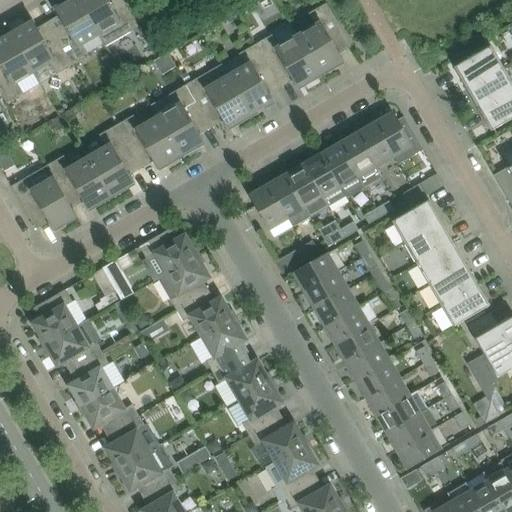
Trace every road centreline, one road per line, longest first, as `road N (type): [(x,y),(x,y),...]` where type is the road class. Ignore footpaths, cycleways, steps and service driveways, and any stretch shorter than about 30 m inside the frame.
road 1 (residential): [(203,187),(389,76),(409,80),(511,248)]
road 2 (residential): [(390,511),(203,187)]
road 3 (residential): [(105,511),(0,337)]
road 4 (residential): [(37,276),(203,187)]
